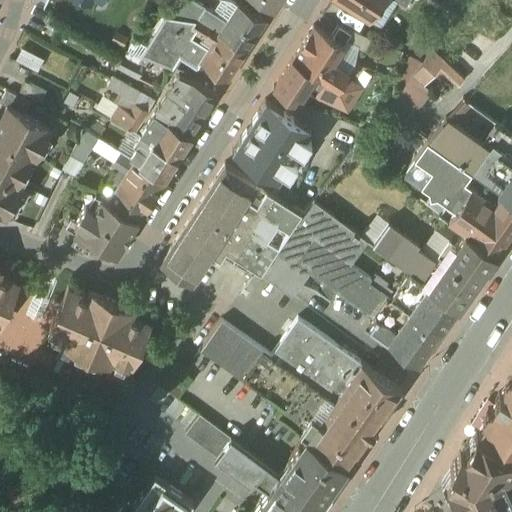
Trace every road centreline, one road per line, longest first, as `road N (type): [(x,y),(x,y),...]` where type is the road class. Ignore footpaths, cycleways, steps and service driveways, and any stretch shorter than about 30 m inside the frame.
road 1 (residential): [(302,0),(124,281)]
road 2 (residential): [(124,281),(201,305),(118,418),(104,511)]
road 3 (tertiary): [(370,511),(511,296)]
road 4 (residential): [(124,281),(0,236)]
